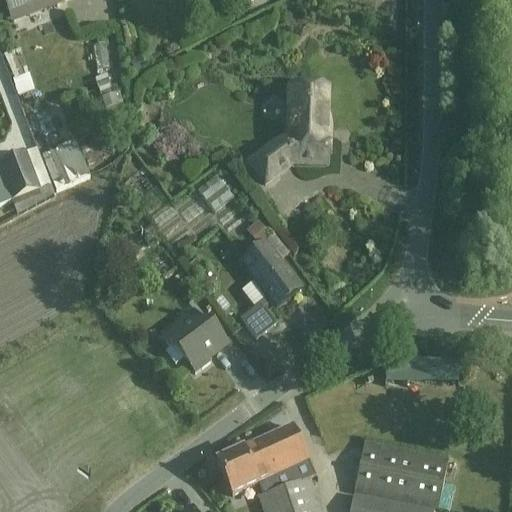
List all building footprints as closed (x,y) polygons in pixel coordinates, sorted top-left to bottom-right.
[(4,0),(15,26),(81,2),(79,0),(4,0)] [(120,48),(106,49),(106,74),(121,74),(120,48)] [(34,52),(14,60),(25,88),(45,80),(34,52)] [(295,172),(340,172),(341,86),(288,85),(285,140),(247,168),(267,192),(295,172)] [(129,95),(116,99),(120,112),(133,108),(129,95)] [(62,120),(49,125),(54,136),(66,131),(62,120)] [(8,127),(5,150),(16,152),(19,129),(8,127)] [(66,145),(56,147),(61,171),(73,168),(70,155),(68,155),(66,145)] [(70,153),(77,170),(97,161),(90,145),(70,153)] [(10,158),(0,161),(0,225),(59,206),(48,173),(57,171),(52,156),(13,169),(10,158)] [(253,213),(239,184),(194,206),(197,212),(173,224),(184,245),(206,234),(207,236),(253,213)] [(241,268),(279,316),(308,294),(270,246),(241,268)] [(214,263),(205,272),(215,283),(224,273),(214,263)] [(196,377),(233,348),(205,313),(169,342),(196,377)] [(458,364),(386,364),(385,389),(458,390),(458,364)] [(57,367),(0,399),(0,400),(52,491),(34,501),(39,511),(92,511),(128,492),(57,367)] [(238,501),(314,465),(298,430),(222,466),(238,501)] [(437,511),(449,460),(366,443),(351,511),(437,511)] [(321,511),(312,484),(259,502),(262,511),(321,511)]
